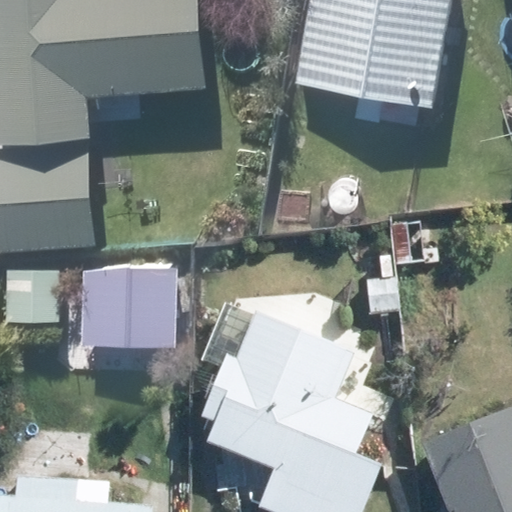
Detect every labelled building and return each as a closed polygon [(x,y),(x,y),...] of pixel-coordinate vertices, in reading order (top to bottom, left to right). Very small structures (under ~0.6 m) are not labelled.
[(0,0),(0,137),(91,132),(88,89),(204,83),(198,0),(0,0)] [(310,0),(297,80),(432,104),(450,0),(310,0)] [(88,138),(0,144),(0,245),(95,239),(88,138)] [(416,224),(387,226),(393,269),(421,265),(416,224)] [(92,258),(87,335),(171,339),(176,263),(92,258)] [(391,280),(364,282),(367,315),(394,312),(391,280)] [(54,286),(53,333),(77,333),(77,286),(54,286)] [(223,352),(196,420),(212,427),(205,448),(270,474),(256,510),(261,511),(359,511),(377,467),(350,456),(369,411),(328,395),(347,350),(250,311),(232,357),(223,352)] [(511,511),(511,408),(417,447),(442,511),(511,511)] [(105,504),(105,485),(11,479),(9,498),(0,497),(0,511),(144,511),(145,506),(105,504)]
